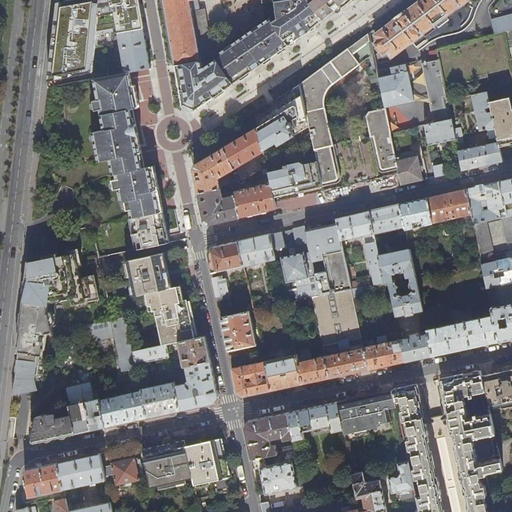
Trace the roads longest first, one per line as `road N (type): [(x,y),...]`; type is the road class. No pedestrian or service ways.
road 1 (tertiary): [(38,0),(0,327)]
road 2 (residential): [(511,170),(196,242)]
road 3 (residential): [(230,412),(511,349)]
road 4 (residential): [(6,511),(23,457),(230,412)]
road 5 (residential): [(196,242),(230,412)]
road 6 (residential): [(171,120),(149,0)]
